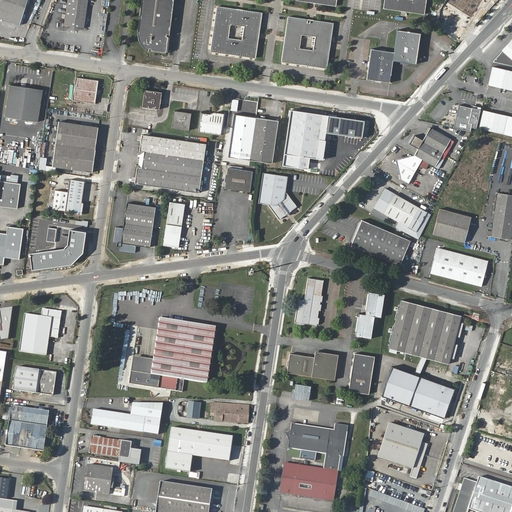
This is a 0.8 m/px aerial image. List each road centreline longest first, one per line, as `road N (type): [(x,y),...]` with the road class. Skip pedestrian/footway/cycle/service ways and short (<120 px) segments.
road 1 (unclassified): [(406,119),(384,106),(127,69)]
road 2 (unclassified): [(246,511),(291,252)]
road 3 (unclassified): [(291,252),(500,308)]
road 4 (unclassified): [(433,511),(500,308)]
road 5 (unclassified): [(95,278),(127,69)]
road 6 (unclassified): [(95,278),(291,252)]
road 7 (unclassified): [(67,470),(95,278)]
road 8 (unclassified): [(291,252),(406,119)]
road 9 (unknown): [(423,287),(434,244),(487,256),(478,302)]
road 10 (unclassified): [(406,119),(504,12)]
road 11 (unknown): [(474,387),(388,360),(380,402)]
road 12 (unclassified): [(127,69),(0,50)]
